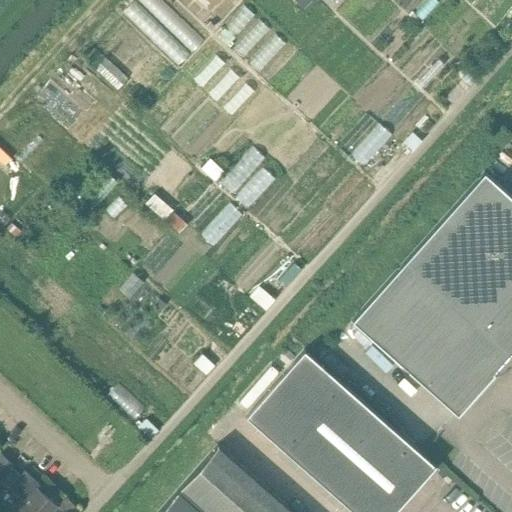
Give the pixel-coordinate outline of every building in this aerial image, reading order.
[(295,0),(295,1),(303,8),(310,0),(295,0)] [(71,55),(62,64),(63,65),(70,71),(79,62),(72,55),(71,55)] [(351,319),(425,385),(456,413),(481,385),(511,350),(511,196),(483,171),(351,319)] [(355,511),(391,511),(434,464),(303,348),(245,414),(355,511)] [(293,511),(216,443),(176,488),(155,511),(293,511)] [(1,452),(0,452),(0,478),(14,464),(1,452)] [(48,511),(56,504),(36,486),(39,483),(23,469),(8,486),(22,499),(10,511),(48,511)] [(57,506),(64,511),(72,511),(77,507),(65,496),(57,506)]
